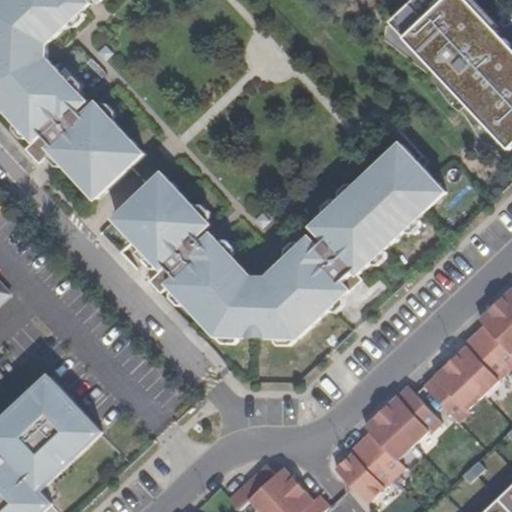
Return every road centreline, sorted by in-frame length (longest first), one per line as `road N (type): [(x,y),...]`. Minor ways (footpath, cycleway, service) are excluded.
road 1 (residential): [(164,511),(227,454),(334,428),(511,261)]
road 2 (unknown): [(203,476),(0,254)]
